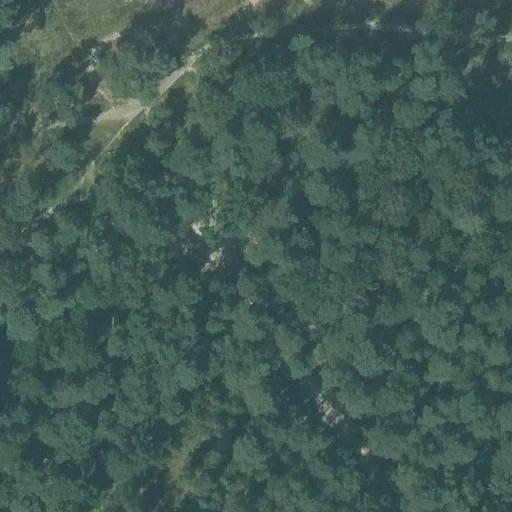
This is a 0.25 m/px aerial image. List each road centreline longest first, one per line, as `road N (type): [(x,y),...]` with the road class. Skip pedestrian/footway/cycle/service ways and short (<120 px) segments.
road 1 (track): [(182,229),(406,511)]
road 2 (track): [(223,44),(363,25),(456,39),(511,37)]
road 3 (track): [(0,110),(53,128),(123,120),(223,44)]
road 4 (track): [(0,371),(167,253)]
road 5 (track): [(123,120),(182,229),(167,253)]
